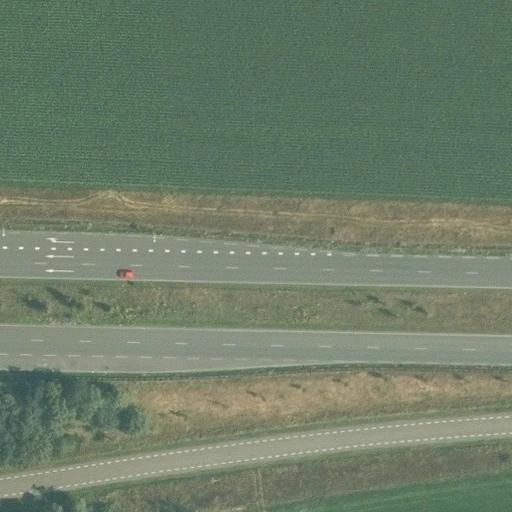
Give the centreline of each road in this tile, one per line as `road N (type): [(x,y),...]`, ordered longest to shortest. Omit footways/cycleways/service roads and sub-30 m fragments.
road 1 (unclassified): [(0,486),(511,425)]
road 2 (primary): [(511,273),(0,261)]
road 3 (primary): [(0,338),(511,349)]
